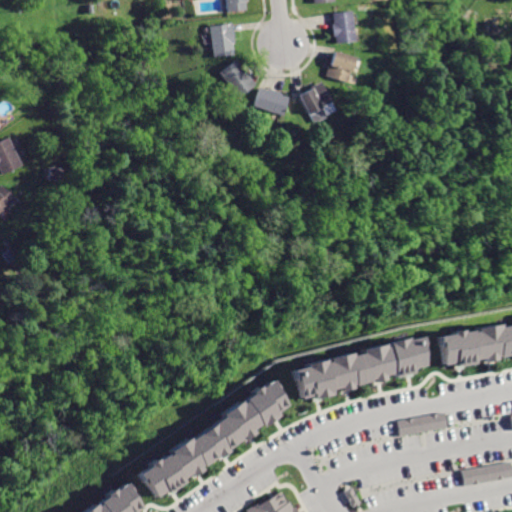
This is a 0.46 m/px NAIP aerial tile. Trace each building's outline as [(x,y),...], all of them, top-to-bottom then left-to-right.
[(223,0),(225,11),(245,9),(245,2),(248,2),(247,0),(223,0)] [(331,13),(332,24),(329,24),(331,34),(334,34),(335,42),(355,39),(351,10),(331,13)] [(209,25),(212,55),(230,53),(229,42),(233,42),(231,23),(209,25)] [(333,52),(330,63),(326,62),(323,75),(346,82),(353,58),(333,52)] [(234,60),(217,72),(235,98),(254,84),(244,70),(242,71),(234,60)] [(319,83),(296,95),(306,114),(329,102),(319,83)] [(258,88),(252,105),(280,116),(287,98),(281,95),(281,93),(267,88),(266,91),(258,88)] [(0,140),(0,173),(17,166),(5,138),(0,140)] [(45,179),(57,179),(57,167),(45,167),(45,179)] [(0,185),(0,211),(13,198),(0,185)] [(511,320),(431,334),(435,362),(511,349),(511,320)] [(289,369),(294,391),(418,360),(413,338),(289,369)] [(264,376),(131,474),(148,497),(281,399),(264,376)] [(446,426),(443,411),(395,420),(398,435),(446,426)] [(460,470),(463,485),(511,477),(511,478),(510,463),(460,470)] [(362,502),(353,486),(345,490),(354,506),(362,502)] [(83,511),(129,511),(138,507),(126,487),(83,511)] [(254,508),(256,511),(293,511),(279,491),(254,508)] [(106,511),(94,495),(70,511),(106,511)]
